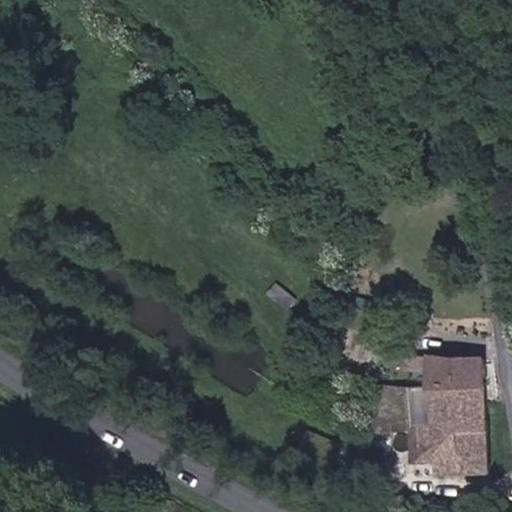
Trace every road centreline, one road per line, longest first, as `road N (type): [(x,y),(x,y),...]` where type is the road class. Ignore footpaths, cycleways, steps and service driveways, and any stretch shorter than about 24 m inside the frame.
road 1 (unclassified): [(382,0),(442,89),(504,295),(511,352)]
road 2 (tertiary): [(0,359),(264,511)]
